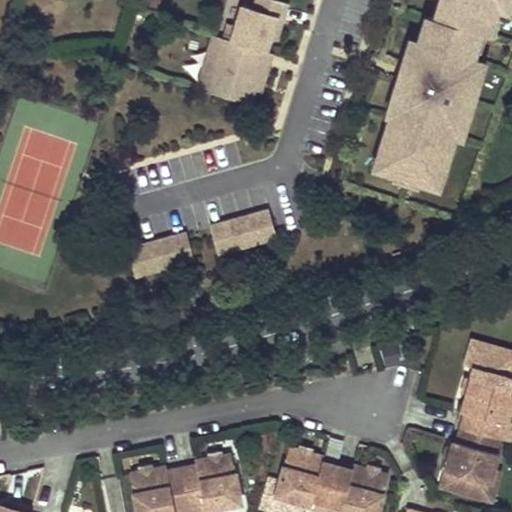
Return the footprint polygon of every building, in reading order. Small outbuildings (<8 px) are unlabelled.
[(274,0),(257,0),(254,10),(242,6),(236,27),(232,42),(224,39),(220,54),(209,50),(198,89),(248,104),(252,91),(260,67),(265,69),(270,54),(264,52),(269,38),(275,17),(281,19),(286,4),(274,0)] [(439,0),(434,19),(426,16),(417,43),(413,56),(405,53),(401,69),(403,69),(397,89),(395,88),(390,103),(398,106),(395,115),(391,114),(390,116),(382,142),(386,144),(381,162),(395,166),(392,174),(391,177),(418,186),(419,182),(422,174),(436,178),(441,160),(445,162),(453,136),(457,124),(464,126),(468,111),(465,110),(471,90),(474,91),(479,76),(472,74),(476,61),(471,60),(474,49),(471,48),(476,32),(479,33),(484,35),(490,18),(493,19),(496,9),(501,11),(504,0),(439,0)] [(511,0),(504,0),(501,11),(507,13),(511,0)] [(281,19),(275,17),(269,38),(275,39),(281,19)] [(488,36),(493,19),(490,18),(484,35),(488,36)] [(236,27),(228,24),(223,39),(224,39),(232,42),(236,27)] [(479,33),(476,32),(471,48),(474,49),(479,33)] [(223,39),(214,36),(209,50),(220,54),(224,39),(223,39)] [(417,43),(409,41),(405,53),(413,56),(417,43)] [(483,63),(476,61),(472,74),(479,76),(483,63)] [(265,69),(260,67),(252,91),(258,93),(265,69)] [(390,103),(386,115),(390,116),(391,114),(395,115),(398,106),(390,103)] [(464,126),(457,124),(453,136),(460,138),(464,126)] [(382,142),(374,169),(392,174),(395,166),(381,162),(386,144),(382,142)] [(419,182),(438,188),(445,162),(441,160),(436,178),(422,174),(419,182)] [(209,226),(217,254),(275,237),(268,211),(209,226)] [(127,249),(134,276),(192,260),(185,233),(127,249)] [(511,375),(473,364),(468,381),(474,383),(472,391),(466,389),(460,410),(464,411),(459,426),(497,437),(501,421),(504,423),(508,408),(511,394),(511,392),(509,392),(507,388),(511,375)] [(474,383),(468,381),(466,389),(472,391),(474,383)] [(448,422),(451,408),(417,400),(414,414),(448,422)] [(497,437),(459,426),(455,442),(451,441),(446,461),(452,463),(449,471),(443,470),(439,486),(477,496),(480,484),(484,482),(487,482),(492,467),(496,452),(492,451),(497,437)] [(299,446),(297,451),(299,455),(308,457),(309,455),(310,455),(311,449),(299,446)] [(297,451),(288,449),(274,496),(304,505),(311,501),(325,505),(336,467),(321,463),(323,458),(310,455),(309,455),(308,457),(299,455),(297,451)] [(220,450),(208,452),(209,458),(210,458),(210,461),(219,459),(222,456),(220,450)] [(197,465),(181,468),(188,507),(203,504),(211,508),(241,502),(231,454),(222,456),(219,459),(210,461),(210,458),(209,458),(196,460),(197,465)] [(452,463),(446,461),(443,470),(449,471),(452,463)] [(138,465),(139,471),(143,474),(152,472),(151,469),(152,468),(151,463),(138,465)] [(379,468),(366,464),(365,470),(365,473),(373,476),(377,473),(379,468)] [(139,471),(129,473),(136,511),(171,511),(174,509),(188,507),(181,468),(166,471),(165,466),(152,468),(151,469),(152,472),(143,474),(139,471)] [(350,471),(336,467),(325,505),(339,509),(341,511),(376,511),(387,477),(377,473),(373,476),(365,473),(365,470),(352,466),(350,471)] [(480,484),(477,496),(489,500),(498,469),(492,467),(487,482),(484,482),(480,484)] [(19,504),(6,501),(5,507),(7,510),(11,511),(15,511),(16,510),(17,510),(19,504)] [(311,501),(304,505),(324,510),(325,505),(311,501)]
